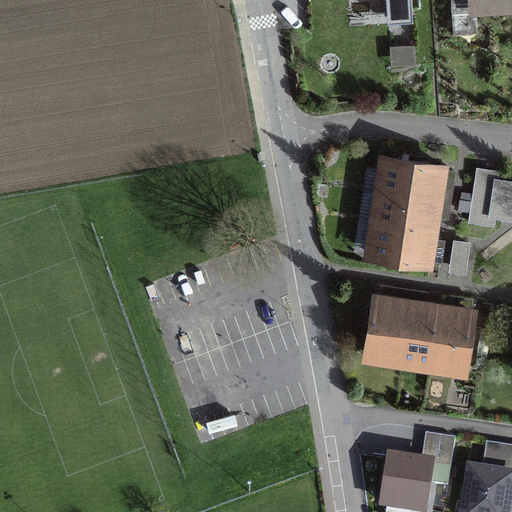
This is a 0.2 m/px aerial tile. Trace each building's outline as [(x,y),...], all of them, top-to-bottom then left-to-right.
[(413,20),(411,0),(386,0),(388,21),(413,20)] [(511,5),(511,0),(451,0),(453,28),(476,26),(475,8),(511,5)] [(411,44),(387,46),(389,69),(413,66),(411,44)] [(384,191),(438,199),(444,165),(390,157),(384,191)] [(511,181),(496,179),(491,215),(511,218),(511,213),(511,181)] [(384,191),(380,220),(434,228),(438,199),(384,191)] [(434,228),(380,220),(375,254),(429,262),(434,228)] [(455,241),(451,266),(464,268),(468,243),(455,241)] [(401,354),(410,300),(376,295),(367,349),(401,354)] [(410,300),(401,354),(430,358),(439,304),(410,300)] [(439,304),(430,358),(464,363),(473,309),(439,304)] [(421,463),(390,458),(383,505),(424,511),(431,464),(451,467),(455,438),(426,433),(421,463)] [(511,511),(511,444),(486,440),(482,472),(511,477),(506,511),(511,511)] [(505,511),(506,511),(511,477),(482,472),(470,470),(463,511),(505,511)]
